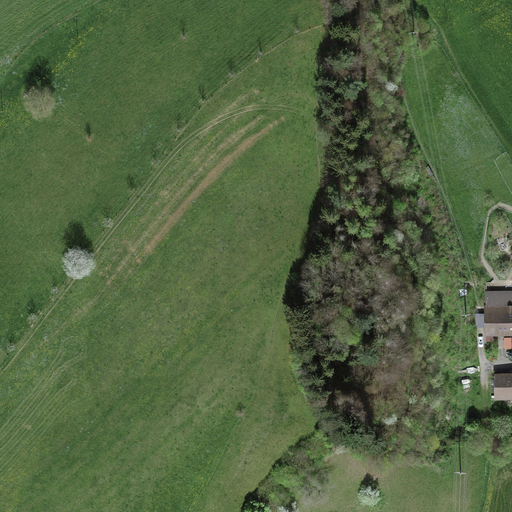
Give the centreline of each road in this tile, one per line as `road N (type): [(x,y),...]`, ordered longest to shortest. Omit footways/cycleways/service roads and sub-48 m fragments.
road 1 (track): [(0,369),(221,85),(325,0)]
road 2 (track): [(483,364),(480,511)]
